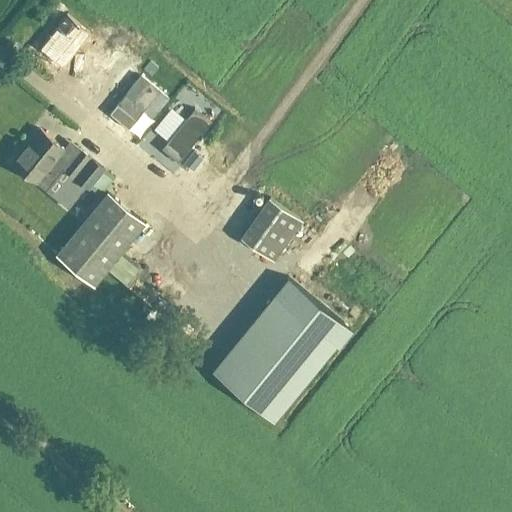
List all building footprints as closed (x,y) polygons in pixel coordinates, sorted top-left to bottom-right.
[(94,63),(110,43),(99,35),(96,40),(89,34),(90,33),(66,14),(39,49),(63,67),(78,48),(85,54),(84,55),(94,63)] [(193,107),(160,147),(179,163),(212,122),(193,107)] [(88,188),(105,168),(80,148),(73,156),(64,149),(64,148),(39,128),(12,163),(37,183),(54,161),(88,188)] [(108,191),(58,254),(95,284),(146,221),(108,191)] [(350,332),(287,283),(213,377),(275,427),(350,332)]
